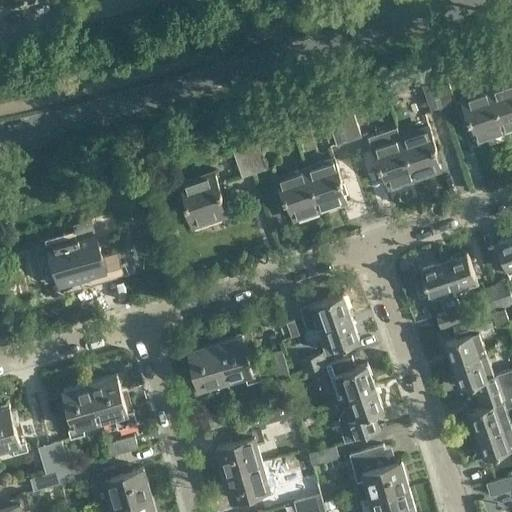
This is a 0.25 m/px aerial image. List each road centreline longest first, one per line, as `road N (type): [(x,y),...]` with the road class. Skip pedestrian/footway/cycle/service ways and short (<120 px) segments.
road 1 (tertiary): [(0,134),(392,24)]
road 2 (residential): [(458,511),(369,243)]
road 3 (residential): [(143,321),(369,243)]
road 4 (residential): [(197,511),(143,321)]
road 5 (residential): [(369,243),(511,195)]
road 6 (residential): [(0,363),(143,321)]
road 7 (residential): [(121,4),(0,36)]
